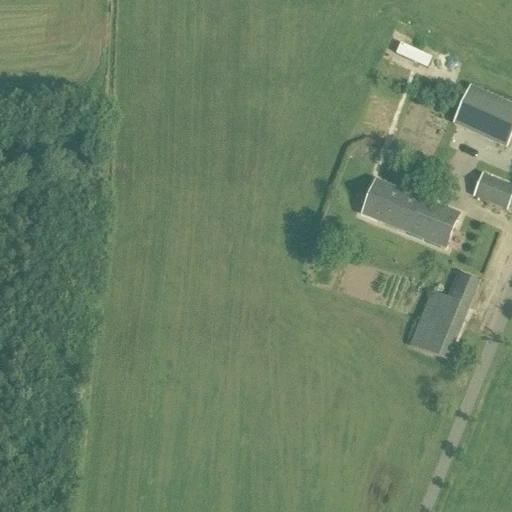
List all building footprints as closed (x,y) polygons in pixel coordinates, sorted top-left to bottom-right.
[(506,148),(511,135),(511,106),(470,88),(453,124),(506,148)] [(507,211),(511,199),(511,187),(483,175),(474,198),(507,211)] [(408,234),(420,201),(374,183),(362,215),(408,234)] [(420,201),(408,234),(446,249),(460,216),(420,201)] [(448,362),(480,283),(458,274),(448,299),(432,293),(411,347),(448,362)]
